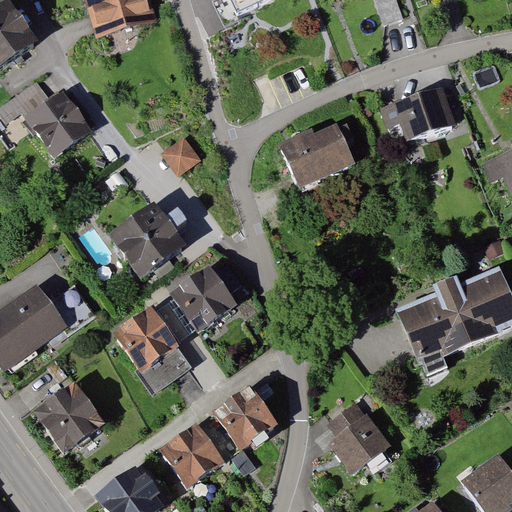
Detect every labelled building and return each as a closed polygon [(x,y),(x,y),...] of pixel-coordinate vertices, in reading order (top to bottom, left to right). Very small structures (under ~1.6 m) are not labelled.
[(148,0),(79,0),(92,46),(156,28),(148,0)] [(393,0),(368,0),(381,31),(402,24),(393,0)] [(8,9),(0,14),(0,79),(39,53),(8,9)] [(69,94),(24,126),(55,170),(100,138),(69,94)] [(443,96),(379,116),(385,135),(401,130),(406,147),(455,132),(443,96)] [(334,132),(278,157),(298,200),(353,175),(334,132)] [(183,142),(161,159),(178,181),(200,165),(183,142)] [(511,157),(482,170),(489,187),(505,181),(511,197),(511,157)] [(155,212),(110,243),(140,287),(185,256),(155,212)] [(203,271),(158,302),(189,346),(234,315),(203,271)] [(511,302),(500,275),(395,320),(419,376),(511,336),(511,302)] [(37,289),(0,314),(0,374),(65,330),(37,289)] [(148,315),(106,342),(131,380),(173,352),(148,315)] [(77,382),(32,413),(63,457),(108,426),(77,382)] [(249,396),(208,423),(233,461),(274,434),(249,396)] [(354,408),(331,425),(342,441),(325,454),(352,490),(392,460),(354,408)] [(193,427),(151,454),(176,492),(218,465),(193,427)] [(511,481),(497,463),(460,491),(476,511),(509,511),(511,511),(511,481)] [(132,473),(90,501),(97,511),(155,511),(157,511),(132,473)]
